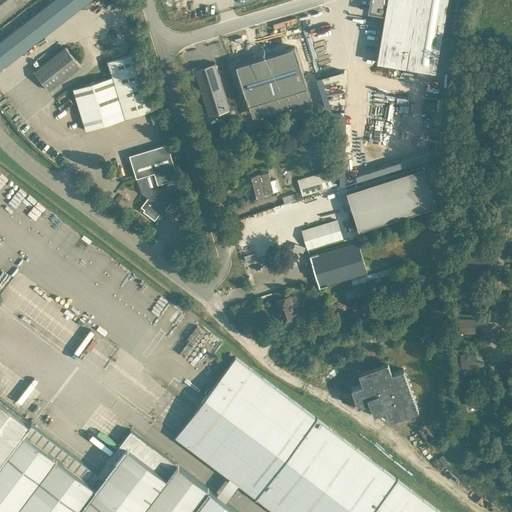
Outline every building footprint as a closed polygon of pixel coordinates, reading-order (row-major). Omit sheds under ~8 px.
[(0,0),(0,15),(20,0),(0,0)] [(0,68),(92,0),(53,0),(0,39),(0,68)] [(374,0),(373,9),(387,11),(368,122),(428,132),(450,0),(374,0)] [(81,65),(66,46),(34,70),(49,89),(81,65)] [(236,64),(248,103),(307,85),(295,46),(236,64)] [(113,75),(73,87),(86,129),(154,108),(137,51),(108,60),(113,75)] [(197,73),(194,74),(197,73),(209,115),(223,111),(229,109),(215,62),(202,66),(195,68),(197,73)] [(129,154),(137,177),(138,177),(142,191),(149,196),(143,203),(146,206),(143,210),(155,219),(160,212),(164,208),(165,209),(181,189),(177,177),(178,177),(168,142),(159,145),(129,154)] [(337,168),(333,170),(332,169),(298,179),(302,195),(310,192),(311,195),(333,188),(332,186),(337,184),(334,175),(337,174),(337,168)] [(366,188),(379,229),(436,211),(423,170),(366,188)] [(263,193),(273,191),(271,182),(268,171),(254,175),(245,177),(250,197),(259,194),(263,193)] [(481,194),(502,201),(506,187),(486,180),(482,191),(481,194)] [(475,207),(471,222),(488,227),(491,216),(497,218),(498,214),(475,207)] [(302,229),(308,247),(342,237),(337,219),(302,229)] [(256,242),(257,250),(246,251),(246,256),(274,253),(273,240),(256,242)] [(358,241),(320,253),(310,256),(319,286),(367,271),(358,241)] [(490,249),(465,245),(462,260),(480,263),(482,252),(489,254),(490,249)] [(477,286),(462,284),(461,284),(460,292),(460,299),(483,301),(483,296),(476,295),(477,286)] [(277,299),(286,296),(283,289),(275,291),(277,299)] [(275,299),(282,320),(291,317),(296,316),(296,315),(304,313),(302,305),(293,308),(292,305),(289,295),(286,296),(277,299),(275,299)] [(307,313),(295,316),(298,328),(310,324),(307,313)] [(482,318),(458,319),(459,333),(475,333),(475,323),(482,323),(482,318)] [(476,344),(460,344),(460,359),(483,358),(483,354),(476,354),(476,344)] [(176,435),(276,511),(439,511),(273,384),(236,356),(176,435)] [(359,371),(363,383),(352,387),(358,404),(370,400),(372,406),(374,412),(385,407),(386,409),(390,419),(419,408),(404,367),(392,372),(388,360),(359,371)] [(480,387),(464,390),(466,404),(489,400),(488,396),(482,397),(480,387)] [(0,511),(241,511),(179,465),(163,453),(153,467),(128,447),(104,478),(32,423),(34,420),(33,419),(38,412),(34,409),(26,419),(0,399),(0,511)]
